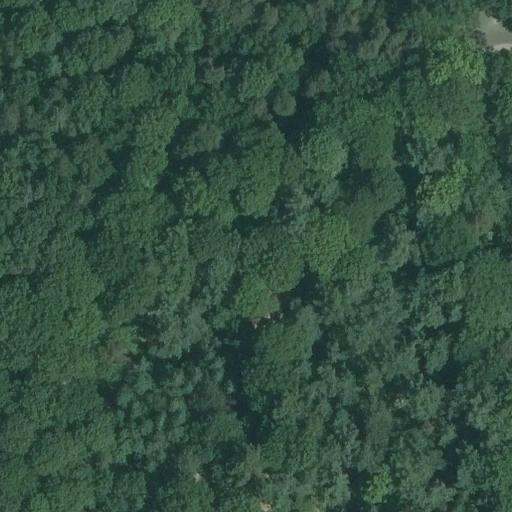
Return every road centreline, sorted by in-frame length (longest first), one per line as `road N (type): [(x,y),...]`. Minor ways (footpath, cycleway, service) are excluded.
road 1 (unclassified): [(16,511),(157,217),(198,181),(421,69),(499,13)]
road 2 (track): [(471,40),(486,58),(511,231)]
road 3 (track): [(145,0),(178,125)]
